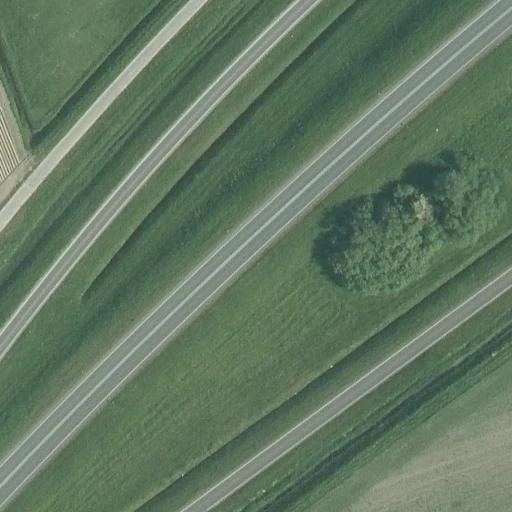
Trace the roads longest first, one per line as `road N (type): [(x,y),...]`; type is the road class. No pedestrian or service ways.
road 1 (trunk): [(0,486),(71,406),(331,158),(511,10)]
road 2 (trunk): [(306,0),(146,162),(0,345)]
road 3 (trunk): [(197,511),(511,279)]
